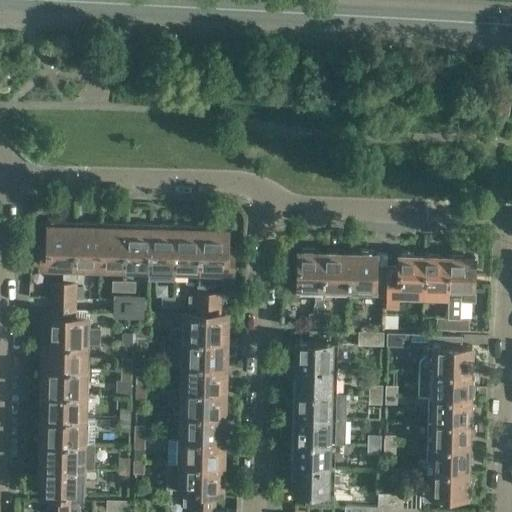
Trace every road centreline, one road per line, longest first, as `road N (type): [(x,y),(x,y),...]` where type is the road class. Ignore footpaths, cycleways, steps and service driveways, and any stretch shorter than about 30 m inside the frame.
road 1 (tertiary): [(511,28),(18,0)]
road 2 (residential): [(260,511),(261,206)]
road 3 (residential): [(504,511),(506,214)]
road 4 (residential): [(0,165),(4,172),(247,183),(261,206)]
road 5 (residential): [(261,206),(506,214)]
